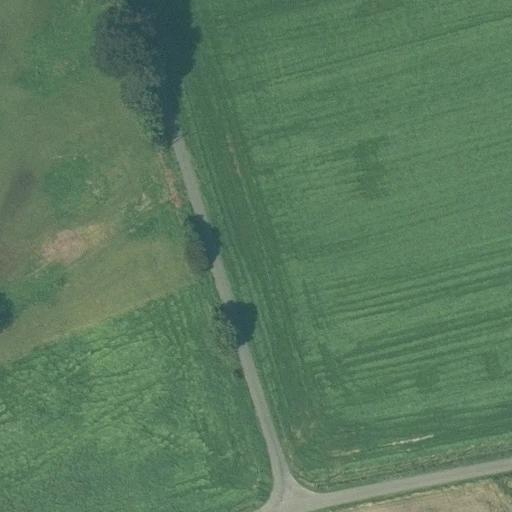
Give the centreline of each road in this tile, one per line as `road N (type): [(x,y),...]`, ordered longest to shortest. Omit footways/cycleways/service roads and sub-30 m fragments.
road 1 (unclassified): [(292,507),(131,0)]
road 2 (unclassified): [(511,465),(292,507)]
